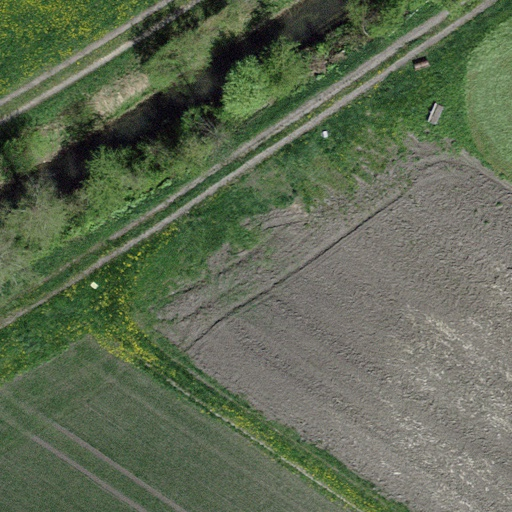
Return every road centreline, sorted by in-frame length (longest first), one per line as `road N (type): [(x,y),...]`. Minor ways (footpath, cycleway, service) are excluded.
road 1 (track): [(0,315),(284,144),(455,0)]
road 2 (track): [(0,115),(194,0)]
